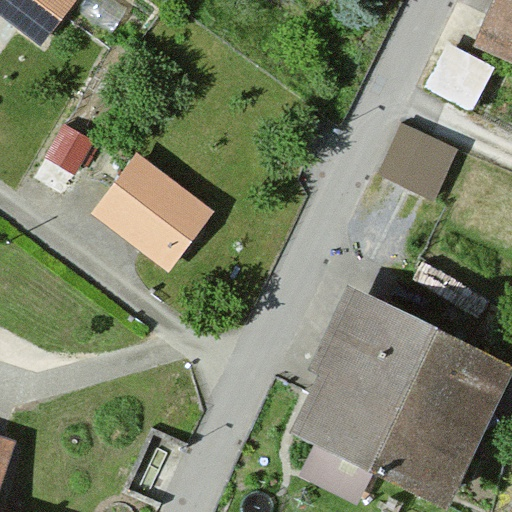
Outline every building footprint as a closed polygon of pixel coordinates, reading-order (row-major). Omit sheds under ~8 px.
[(0,0),(0,11),(43,44),(77,0),(0,0)] [(511,0),(510,0),(488,52),(511,62),(511,0)] [(67,111),(35,168),(65,186),(98,129),(67,111)] [(456,145),(404,119),(379,170),(432,195),(456,145)] [(138,150),(95,205),(167,262),(210,207),(138,150)] [(499,354),(374,297),(309,438),(434,495),(499,354)] [(511,371),(495,404),(511,412),(511,371)] [(0,511),(0,509),(22,441),(0,433),(0,511)]
